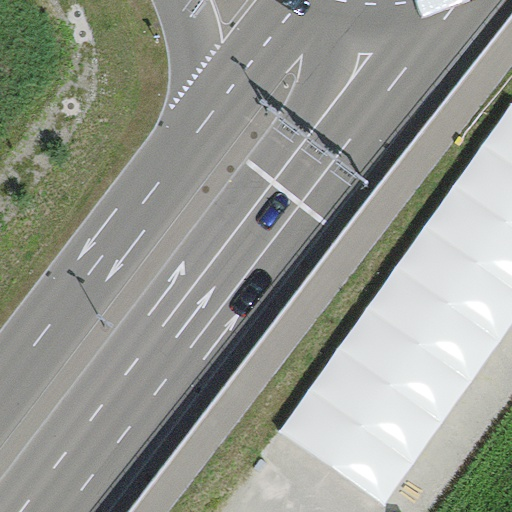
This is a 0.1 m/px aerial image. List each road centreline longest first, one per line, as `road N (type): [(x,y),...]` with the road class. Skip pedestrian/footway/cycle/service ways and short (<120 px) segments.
road 1 (secondary): [(55,511),(427,22)]
road 2 (secondary): [(293,2),(0,390)]
road 3 (secondary): [(293,2),(427,22)]
